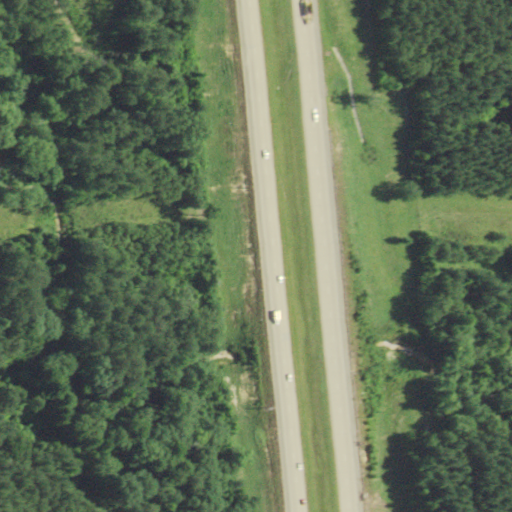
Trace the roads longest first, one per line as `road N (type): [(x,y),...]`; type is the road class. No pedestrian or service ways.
road 1 (motorway): [(353,511),(298,0)]
road 2 (motorway): [(246,0),(299,511)]
